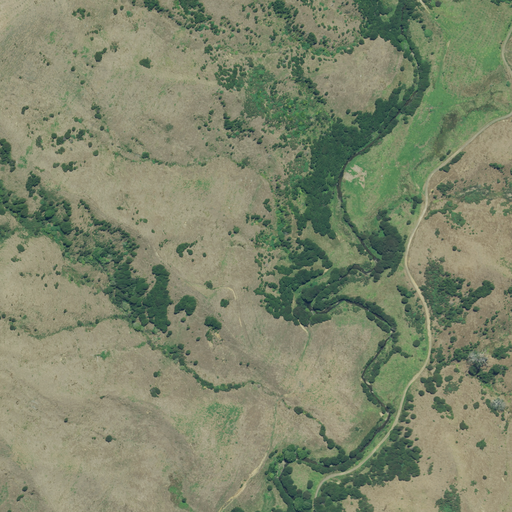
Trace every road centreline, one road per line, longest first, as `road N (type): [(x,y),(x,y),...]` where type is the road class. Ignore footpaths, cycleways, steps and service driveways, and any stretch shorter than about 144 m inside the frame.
road 1 (unclassified): [(511,115),(491,122),(429,178),(407,259),(429,319),(428,360),(390,433),(357,468),(320,485),(316,511)]
road 2 (track): [(426,190),(414,181),(408,154),(434,104),(447,29),(421,0)]
